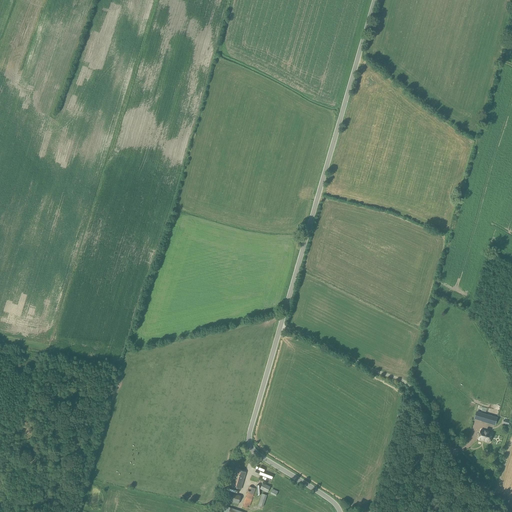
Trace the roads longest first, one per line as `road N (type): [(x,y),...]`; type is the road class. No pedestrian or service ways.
road 1 (unclassified): [(339,511),(248,440),(374,0)]
road 2 (track): [(281,324),(400,378),(454,451)]
road 3 (track): [(454,451),(472,440),(441,418),(416,379),(400,378)]
